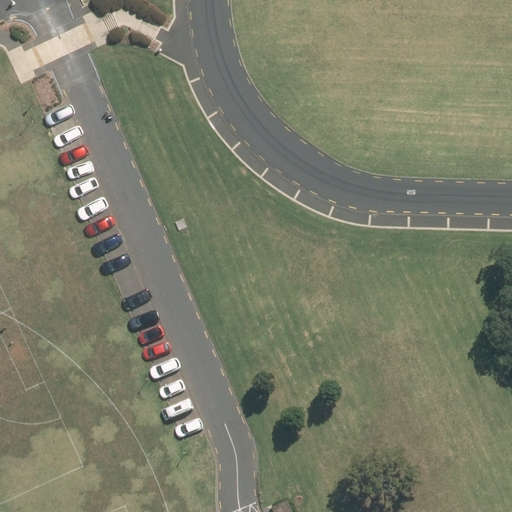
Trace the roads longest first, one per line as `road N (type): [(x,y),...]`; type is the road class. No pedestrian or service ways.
road 1 (residential): [(42,0),(226,423),(239,511)]
road 2 (residential): [(212,0),(234,94),(300,163),(372,190),(511,200)]
